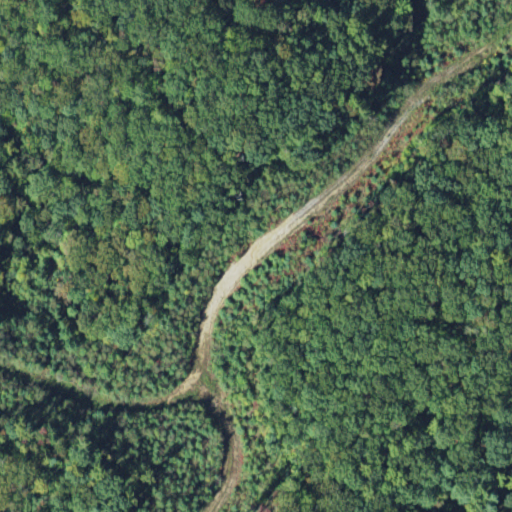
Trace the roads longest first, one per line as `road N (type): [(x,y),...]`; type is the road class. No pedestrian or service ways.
road 1 (residential): [(511,15),(395,112),(364,159),(220,288),(203,333),(205,384),(238,453),(212,511)]
road 2 (residential): [(205,384),(177,397),(109,405),(0,376)]
